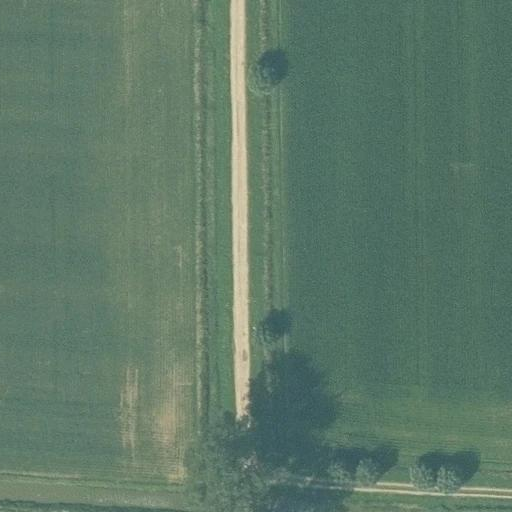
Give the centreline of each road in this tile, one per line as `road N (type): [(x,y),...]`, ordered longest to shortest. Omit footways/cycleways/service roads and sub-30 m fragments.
road 1 (track): [(235,0),(245,480)]
road 2 (track): [(245,480),(511,493)]
